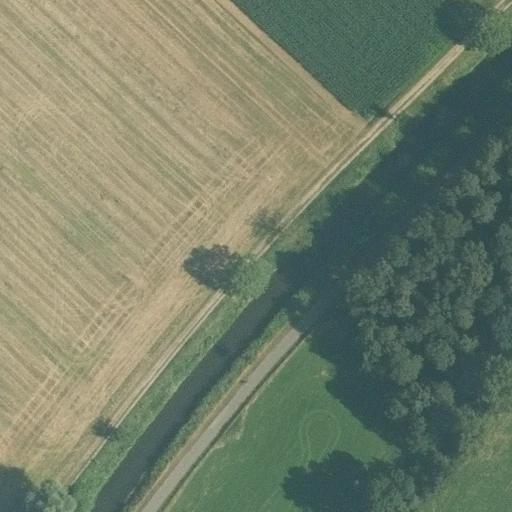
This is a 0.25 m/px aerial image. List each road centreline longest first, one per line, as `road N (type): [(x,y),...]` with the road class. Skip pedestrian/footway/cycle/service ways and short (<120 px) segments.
road 1 (track): [(506,0),(255,252),(147,375),(45,511)]
road 2 (track): [(150,511),(265,363),(511,114)]
